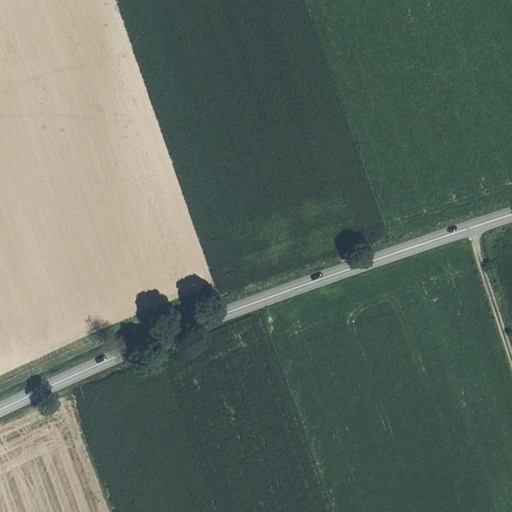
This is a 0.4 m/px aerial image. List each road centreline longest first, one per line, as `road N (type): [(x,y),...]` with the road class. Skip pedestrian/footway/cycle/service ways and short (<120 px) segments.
road 1 (secondary): [(511,214),(160,337),(0,409)]
road 2 (track): [(511,356),(468,228)]
